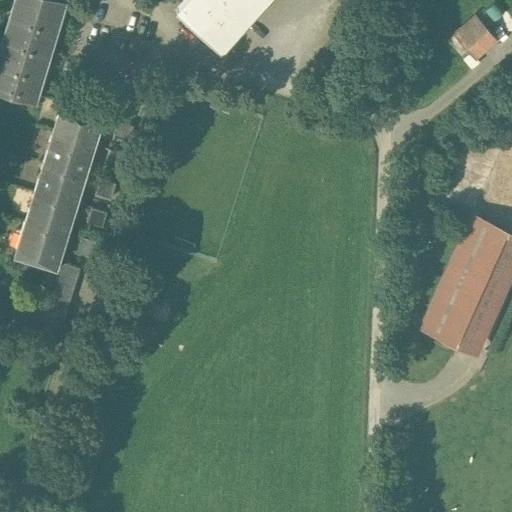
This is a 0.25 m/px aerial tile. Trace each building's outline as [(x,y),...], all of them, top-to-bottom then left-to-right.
[(12,0),(0,42),(0,86),(36,97),(64,0),(12,0)] [(185,0),(175,11),(221,52),(267,0),(185,0)] [(474,16),(456,32),(471,49),(489,33),(474,16)] [(104,114),(62,101),(53,130),(95,143),(104,114)] [(135,123),(119,119),(114,135),(130,140),(135,123)] [(95,143),(53,130),(44,159),(86,172),(95,143)] [(126,152),(110,147),(106,163),(121,168),(126,152)] [(86,172),(44,159),(35,188),(77,201),(86,172)] [(117,181),(101,176),(97,191),(113,196),(117,181)] [(77,201),(35,188),(26,218),(68,231),(77,201)] [(108,211),(92,206),(88,221),(103,226),(108,211)] [(511,252),(511,231),(473,214),(423,326),(469,346),(511,252)] [(68,231),(26,218),(15,254),(56,266),(57,267),(59,260),(68,231)] [(99,240),(83,236),(79,251),(94,255),(99,240)] [(81,266),(59,260),(57,267),(56,266),(43,307),(66,315),(81,266)] [(43,309),(18,302),(14,314),(39,322),(39,321),(43,309)] [(66,315),(43,307),(43,309),(39,321),(62,328),(66,315)]
